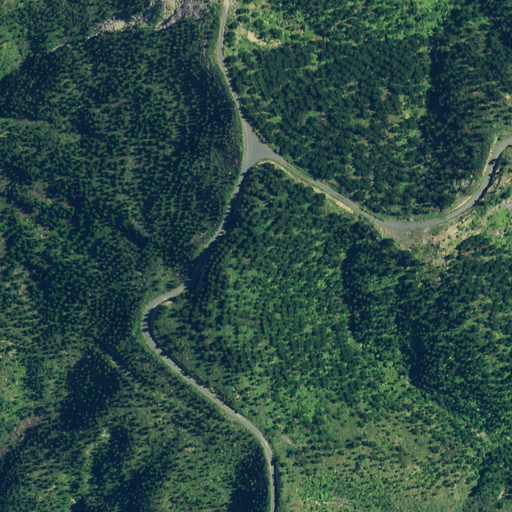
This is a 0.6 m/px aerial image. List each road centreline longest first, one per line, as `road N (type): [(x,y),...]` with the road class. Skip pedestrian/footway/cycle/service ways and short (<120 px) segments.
road 1 (track): [(264,511),(264,427),(252,407),(155,342),(159,280),(227,207),(244,170),(242,126)]
road 2 (track): [(242,126),(353,186),(380,224),(445,223),(491,166),(511,157)]
road 3 (track): [(231,0),(242,126)]
